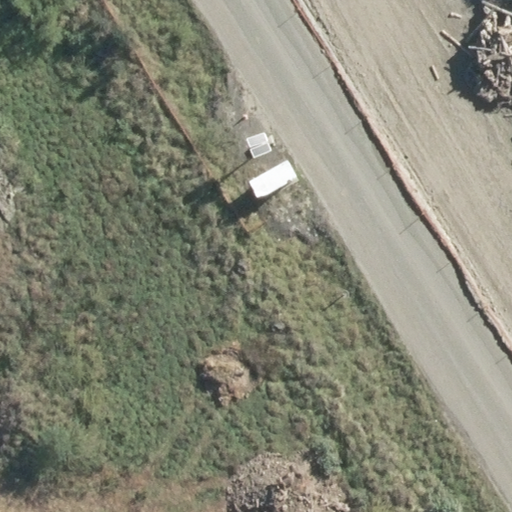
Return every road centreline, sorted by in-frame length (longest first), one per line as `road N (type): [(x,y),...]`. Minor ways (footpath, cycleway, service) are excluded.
road 1 (secondary): [(511,489),(202,0)]
road 2 (secondary): [(352,0),(511,245)]
